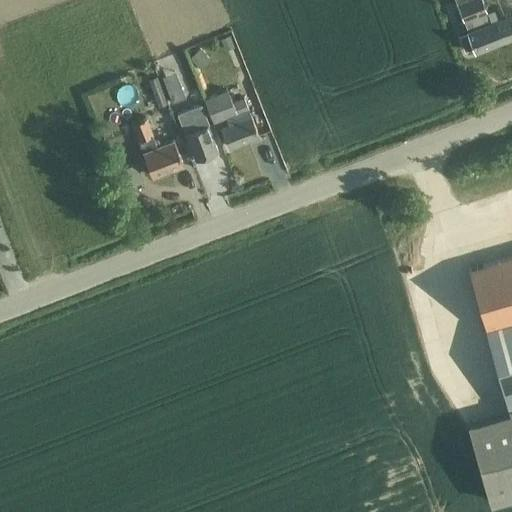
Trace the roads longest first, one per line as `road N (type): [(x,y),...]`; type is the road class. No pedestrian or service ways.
road 1 (unclassified): [(511,109),(0,315)]
road 2 (unknown): [(451,254),(487,403)]
road 3 (unknown): [(286,199),(246,75)]
